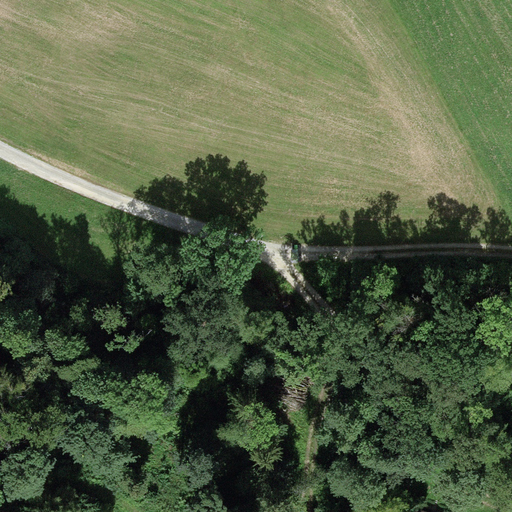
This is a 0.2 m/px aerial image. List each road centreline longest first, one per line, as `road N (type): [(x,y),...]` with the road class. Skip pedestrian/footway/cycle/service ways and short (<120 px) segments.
road 1 (track): [(0,154),(265,252),(427,414),(511,474)]
road 2 (track): [(265,252),(511,257)]
road 3 (track): [(333,324),(304,511)]
road 4 (track): [(126,511),(0,463)]
